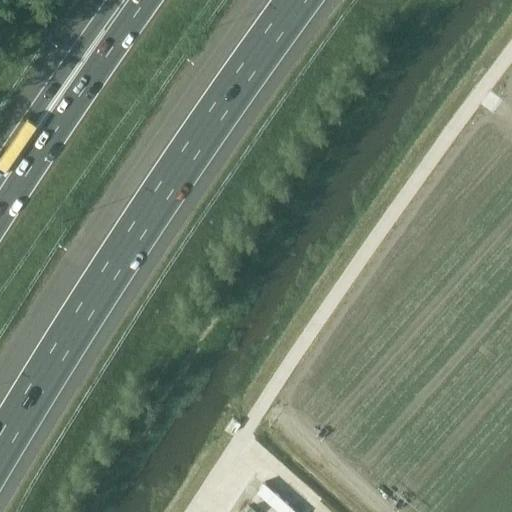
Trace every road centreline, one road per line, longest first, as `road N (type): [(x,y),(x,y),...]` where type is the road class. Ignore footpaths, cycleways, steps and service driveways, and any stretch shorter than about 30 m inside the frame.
road 1 (track): [(511,54),(193,511)]
road 2 (motorway): [(0,443),(187,153),(304,0)]
road 3 (motorway): [(147,0),(0,217)]
road 4 (motorway): [(115,0),(0,163)]
